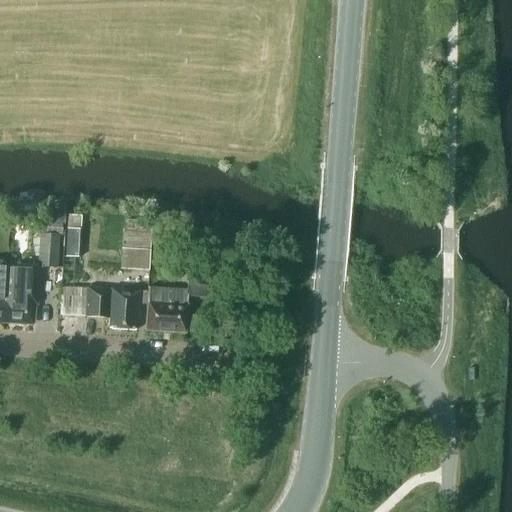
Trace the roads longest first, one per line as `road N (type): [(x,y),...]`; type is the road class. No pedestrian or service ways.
road 1 (secondary): [(355,0),(322,364)]
road 2 (unclassified): [(0,344),(217,356)]
road 3 (secondary): [(322,364),(310,478),(295,511)]
road 4 (unclassified): [(446,511),(446,421),(420,378)]
